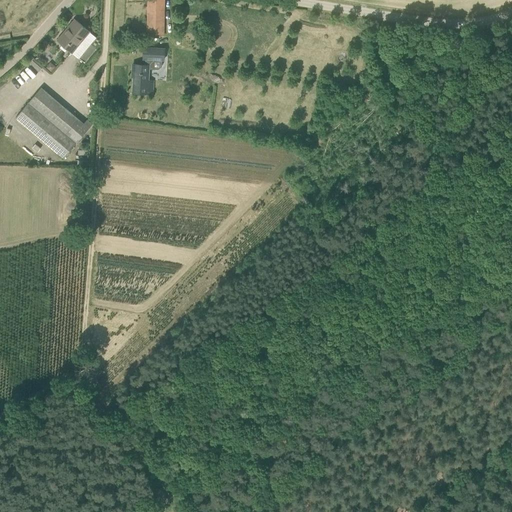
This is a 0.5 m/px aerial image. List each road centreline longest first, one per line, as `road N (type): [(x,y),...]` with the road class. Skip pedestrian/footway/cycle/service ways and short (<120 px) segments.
road 1 (track): [(181,511),(86,378),(82,351),(106,0)]
road 2 (track): [(375,17),(378,100),(511,280)]
road 3 (unclassified): [(276,0),(436,26),(511,18)]
